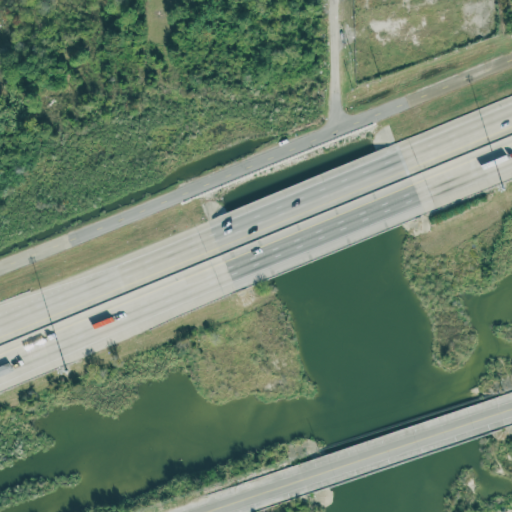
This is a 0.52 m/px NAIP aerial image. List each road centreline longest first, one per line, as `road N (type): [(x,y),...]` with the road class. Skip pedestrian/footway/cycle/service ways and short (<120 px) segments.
road 1 (residential): [(511,63),(0,272)]
road 2 (motorway): [(0,360),(225,272)]
road 3 (motorway): [(225,272),(414,192)]
road 4 (motorway): [(401,158),(213,236)]
road 5 (residential): [(328,472),(511,410)]
road 6 (residential): [(342,132),(339,0)]
road 7 (residential): [(211,511),(328,472)]
road 8 (motorway): [(511,111),(401,158)]
